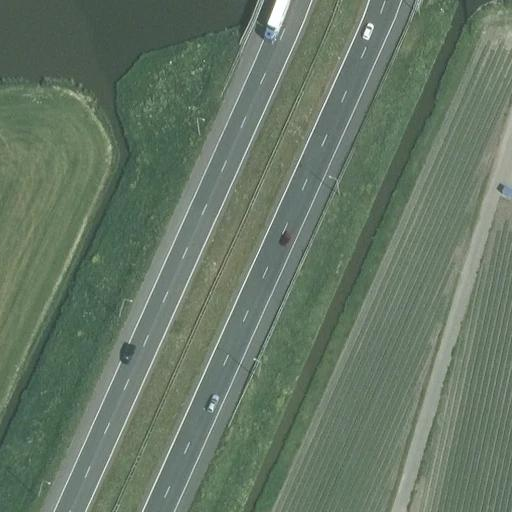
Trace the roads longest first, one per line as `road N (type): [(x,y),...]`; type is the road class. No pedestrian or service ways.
road 1 (motorway): [(161,511),(387,0)]
road 2 (motorway): [(298,0),(75,511)]
